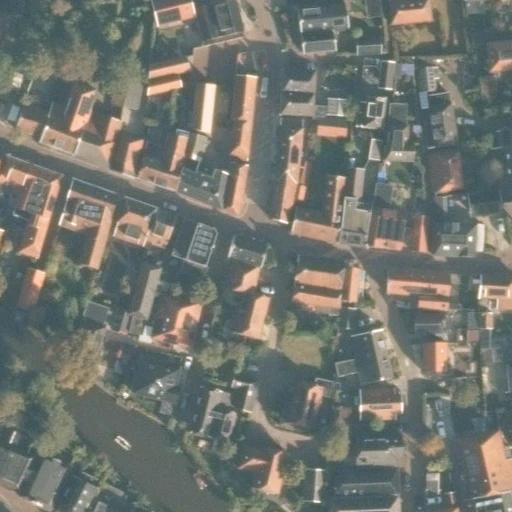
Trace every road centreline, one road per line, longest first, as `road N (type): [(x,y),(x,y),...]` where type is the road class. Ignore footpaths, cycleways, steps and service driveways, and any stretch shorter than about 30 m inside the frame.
road 1 (residential): [(281,234),(272,373),(257,432),(317,452)]
road 2 (residential): [(416,511),(412,401),(364,259)]
road 3 (residential): [(229,217),(0,141)]
road 4 (residential): [(250,224),(266,73),(251,0)]
road 5 (residential): [(193,360),(229,217)]
road 6 (residential): [(364,259),(511,269)]
